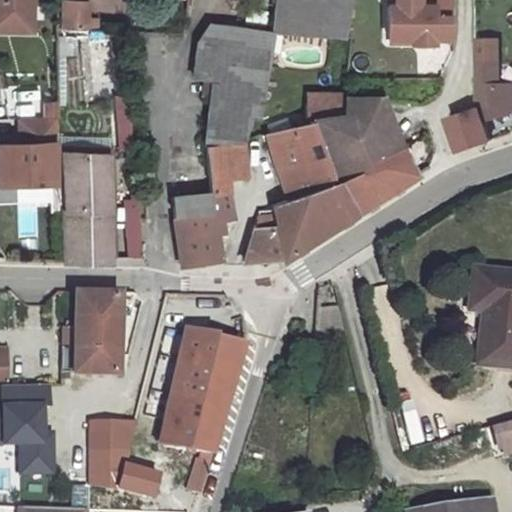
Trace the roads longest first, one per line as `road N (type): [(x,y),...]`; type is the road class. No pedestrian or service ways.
road 1 (unclassified): [(278,290),(0,284)]
road 2 (unclassified): [(511,161),(452,184),(278,290)]
road 3 (unknown): [(353,246),(404,376),(424,398),(448,410),(511,394)]
road 4 (unknown): [(157,52),(156,286)]
road 5 (unclassified): [(278,290),(208,511)]
